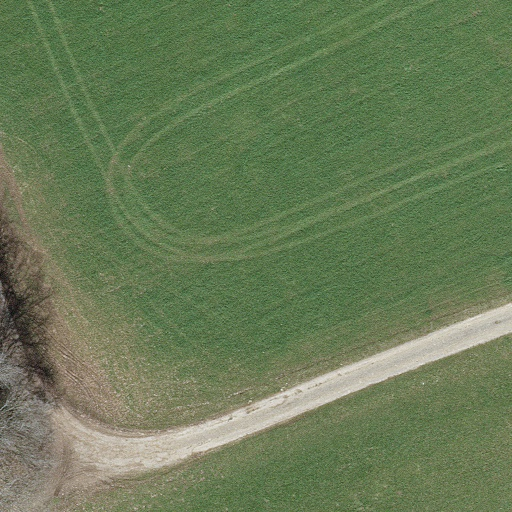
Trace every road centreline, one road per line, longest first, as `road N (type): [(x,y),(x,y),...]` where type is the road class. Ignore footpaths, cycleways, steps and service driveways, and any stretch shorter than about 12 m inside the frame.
road 1 (track): [(511,313),(0,495)]
road 2 (track): [(44,475),(0,345)]
